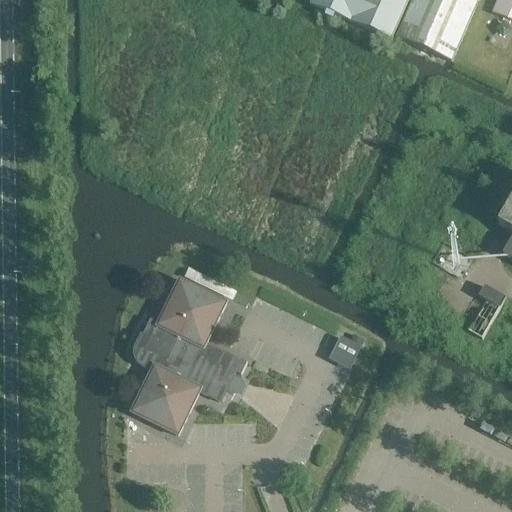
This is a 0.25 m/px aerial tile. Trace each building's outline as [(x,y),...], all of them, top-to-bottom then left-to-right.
[(392,41),(410,0),(313,0),(311,6),(392,41)] [(511,22),(511,0),(498,0),(494,11),(478,3),(479,0),(414,0),(398,39),(452,63),(476,8),(511,22)] [(511,233),(511,240),(510,245),(504,255),(511,260),(511,203),(505,216),(500,213),(497,220),(501,222),(499,226),(511,233)] [(142,363),(144,365),(153,371),(126,444),(185,447),(187,424),(200,394),(220,404),(227,391),(235,394),(240,385),(232,381),(235,374),(241,377),(247,365),(207,345),(227,305),(180,282),(159,326),(151,322),(144,337),(143,338),(141,340),(140,343),(139,345),(139,348),(139,350),(139,352),(139,354),(139,356),(140,358),(141,360),(142,363)] [(482,342),(506,301),(486,289),(480,299),(487,303),(469,335),(482,342)] [(341,341),(330,364),(350,374),(361,352),(341,341)]
